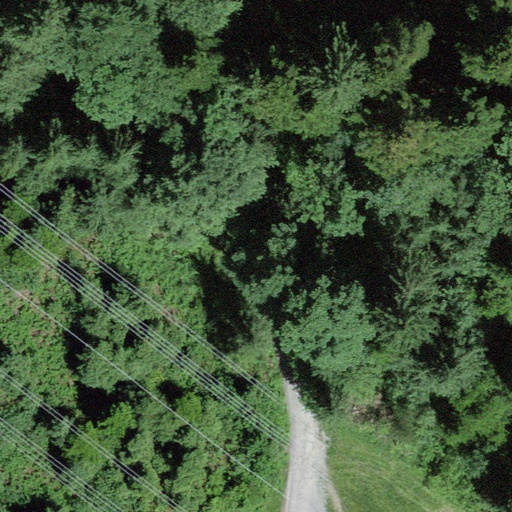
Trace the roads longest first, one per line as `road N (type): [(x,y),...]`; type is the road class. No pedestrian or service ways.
road 1 (track): [(34,0),(189,122),(248,206),(288,300),(309,393),(310,511)]
road 2 (track): [(87,43),(356,0)]
